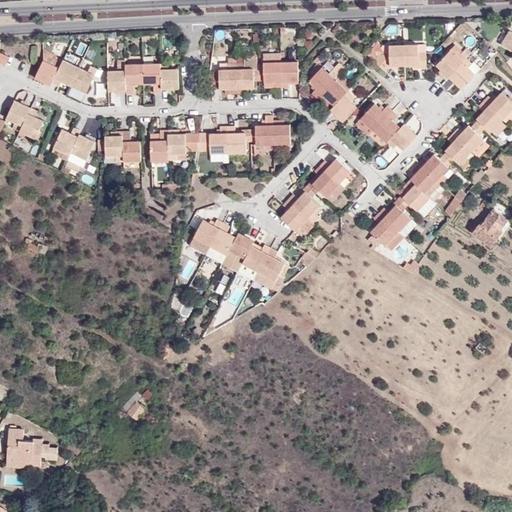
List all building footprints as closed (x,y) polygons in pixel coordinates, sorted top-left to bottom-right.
[(511,32),(508,30),(501,43),(511,48),(511,32)] [(420,67),(426,67),(426,52),(419,52),(418,44),(389,45),(390,55),(380,55),(375,60),(386,70),(390,65),(419,64),(420,67)] [(373,48),(368,53),(375,60),(380,55),(390,55),(389,45),(381,45),(379,49),(376,50),(373,48)] [(461,51),(455,45),(450,49),(457,56),(461,52),(461,51)] [(461,52),(457,56),(450,49),(436,64),(449,76),(462,88),(476,73),(469,67),(472,63),(466,57),(472,52),(467,48),(464,51),(462,53),(461,52)] [(57,55),(44,50),(44,59),(53,64),(57,55)] [(298,50),(290,50),(291,60),(298,60),(298,50)] [(9,56),(1,52),(0,53),(0,61),(5,64),(9,56)] [(281,52),(263,53),(264,62),(281,61),(281,52)] [(258,54),(245,54),(244,62),(244,67),(253,67),(254,69),(259,69),(258,54)] [(52,84),(53,82),(64,59),(57,55),(53,64),(44,59),(36,77),(52,84)] [(62,80),(71,84),(80,66),(64,59),(53,82),(59,85),(62,80)] [(126,64),(126,62),(126,60),(118,60),(118,70),(108,70),(109,89),(115,90),(127,89),(126,64)] [(229,68),(220,68),(219,71),(220,88),(227,88),(248,87),(255,87),(255,80),(259,80),(264,80),(264,81),(274,81),(274,86),(282,86),(289,86),(289,80),(299,80),(298,60),(291,60),(281,61),(264,62),(264,69),(259,69),(254,69),(253,67),(244,67),(244,62),(236,62),(228,63),(229,68)] [(339,62),(333,69),(337,73),(343,66),(339,62)] [(480,69),(473,62),(472,63),(469,67),(476,73),(480,69)] [(162,92),(162,88),(161,63),(143,64),(144,82),(154,81),(154,92),(162,92)] [(171,87),(179,87),(178,68),(169,68),(168,63),(161,63),(162,88),(171,87)] [(318,63),(309,73),(313,76),(322,67),(318,63)] [(134,83),(144,82),(143,64),(126,64),(127,89),(126,91),(126,93),(135,93),(134,83)] [(92,65),(89,70),(80,66),(71,84),(87,92),(98,69),(92,65)] [(334,105),(330,108),(344,121),(357,106),(350,101),(354,96),(348,90),(335,78),(322,67),(313,76),(309,81),(317,88),(312,92),(317,97),(322,103),(327,98),(334,105)] [(210,71),(211,89),(220,88),(219,71),(210,71)] [(353,84),(340,72),(335,78),(348,90),(353,84)] [(70,89),(67,96),(82,102),(84,95),(70,89)] [(478,119),(479,120),(486,127),(492,132),(494,130),(499,125),(508,114),(511,110),(511,100),(502,92),(494,101),(490,96),(480,107),(483,111),(478,119)] [(15,122),(13,126),(20,130),(31,107),(15,100),(7,117),(15,122)] [(382,110),(375,103),(361,117),(360,119),(356,123),(369,135),(382,146),(387,141),(388,142),(393,147),(397,143),(404,150),(417,135),(405,123),(400,127),(394,120),(397,115),(391,110),(386,106),(382,110)] [(36,116),(39,110),(31,107),(20,130),(36,138),(44,120),(36,116)] [(44,120),(47,114),(39,110),(36,116),(44,120)] [(486,127),(479,120),(476,124),(483,130),(486,127)] [(262,124),(256,125),(256,129),(256,140),(256,144),(266,144),(266,150),(283,150),(283,143),(291,143),(290,123),(285,124),(273,124),(262,124)] [(483,130),(476,124),(473,127),(480,134),(483,130)] [(221,126),(221,132),(210,132),(211,149),(211,152),(228,152),(247,151),(247,141),(246,132),(236,132),(236,129),(235,125),(221,126)] [(454,142),(447,150),(448,151),(455,158),(461,163),(468,156),(473,151),(485,138),(480,134),(473,127),(471,125),(464,132),(459,128),(450,138),(454,142)] [(502,128),(499,125),(494,130),(497,133),(502,128)] [(72,133),(63,129),(55,146),(70,153),(80,134),(81,130),(74,127),(72,133)] [(161,132),(161,140),(152,140),(152,159),(169,159),(168,134),(168,129),(161,129),(161,132)] [(131,140),(131,131),(123,131),(123,135),(124,160),(142,160),(141,140),(131,140)] [(186,133),(180,133),(168,134),(169,159),(178,158),(178,153),(187,153),(187,149),(186,134),(186,133)] [(207,133),(200,133),(190,134),(190,149),(197,149),(207,148),(207,133)] [(87,158),(95,141),(80,134),(70,153),(69,156),(77,160),(79,155),(87,158)] [(123,135),(111,135),(105,135),(106,155),(116,155),(116,160),(124,160),(123,135)] [(478,156),(490,142),(485,138),(473,151),(478,156)] [(55,146),(52,152),(67,160),(69,156),(70,153),(55,146)] [(41,151),(36,148),(33,156),(38,158),(41,152),(41,151)] [(448,151),(445,155),(452,162),(455,158),(448,151)] [(41,152),(38,158),(44,161),(46,155),(41,152)] [(211,160),(228,160),(228,152),(211,152),(211,160)] [(424,166),(416,174),(412,178),(426,192),(433,186),(436,189),(448,177),(445,173),(450,167),(449,165),(441,158),(436,153),(432,158),(424,166)] [(432,158),(428,154),(420,163),(424,166),(432,158)] [(77,160),(69,156),(67,160),(83,167),(87,158),(79,155),(77,160)] [(452,162),(445,155),(441,158),(449,165),(452,162)] [(466,168),(473,161),(468,156),(461,163),(466,168)] [(325,160),(316,170),(318,173),(320,175),(312,183),(319,188),(327,196),(346,176),(351,171),(337,157),(330,164),(325,160)] [(490,159),(486,163),(491,167),(494,164),(490,159)] [(420,163),(414,171),(416,174),(424,166),(420,163)] [(448,177),(454,170),(450,167),(445,173),(448,177)] [(481,169),(471,180),(476,184),(477,182),(485,173),(481,169)] [(318,173),(304,189),(297,196),(299,198),(306,190),(312,196),(319,188),(312,183),(320,175),(318,173)] [(333,201),(351,181),(346,176),(327,196),(333,201)] [(410,202),(419,210),(423,205),(432,197),(430,195),(427,192),(426,192),(412,178),(406,184),(409,188),(411,190),(404,196),(410,202)] [(436,189),(433,186),(426,192),(427,192),(430,195),(436,190),(436,189)] [(404,196),(411,190),(409,188),(388,210),(390,212),(397,205),(402,209),(404,210),(410,202),(404,196)] [(288,209),(281,217),(295,230),(302,224),(313,211),(320,204),(312,196),(306,190),(299,198),(297,196),(294,193),(284,205),(288,209)] [(462,190),(457,197),(462,201),(467,194),(462,190)] [(437,202),(432,197),(423,205),(430,211),(437,202)] [(457,197),(446,210),(452,216),(462,201),(457,197)] [(380,222),(372,231),(374,232),(381,239),(387,245),(400,231),(412,218),(404,210),(402,209),(397,205),(390,212),(388,210),(385,207),(375,217),(380,222)] [(504,230),(502,229),(508,220),(495,209),(483,224),(481,223),(475,231),(493,245),(504,230)] [(306,228),(318,215),(313,211),(302,224),(306,228)] [(405,237),(417,223),(412,218),(400,231),(405,237)] [(258,271),(254,278),(271,288),(276,290),(283,283),(281,280),(288,265),(284,262),(275,256),(277,251),(271,248),(265,244),(261,249),(252,244),(254,239),(239,231),(236,236),(228,231),(230,226),(223,222),(217,219),(214,224),(203,219),(194,236),(190,244),(207,253),(211,245),(227,253),(230,249),(237,253),(235,259),(242,262),(243,262),(258,271)] [(505,231),(511,222),(508,220),(502,229),(504,230),(505,231)] [(392,251),(405,237),(400,231),(387,245),(392,251)] [(381,239),(374,232),(370,236),(378,244),(381,239)] [(27,237),(22,248),(37,255),(41,245),(38,243),(37,245),(30,242),(31,239),(27,237)] [(211,245),(207,253),(254,278),(258,271),(243,262),(242,262),(235,259),(237,253),(230,249),(227,253),(211,245)] [(308,264),(312,261),(315,257),(306,252),(303,256),(308,259),(305,262),(308,264)] [(408,262),(403,267),(413,273),(420,264),(415,260),(412,265),(408,262)] [(148,399),(153,395),(148,389),(143,394),(148,399)] [(144,406),(149,400),(138,391),(123,406),(128,412),(127,412),(137,420),(146,408),(144,406)] [(143,424),(152,412),(146,408),(137,420),(138,421),(143,424)] [(24,429),(10,428),(9,447),(15,447),(14,461),(33,462),(32,468),(41,468),(42,456),(46,456),(46,458),(57,459),(58,447),(50,447),(50,444),(43,443),(43,439),(35,438),(35,440),(24,439),(24,429)] [(9,447),(7,466),(32,468),(33,462),(14,461),(15,447),(9,447)] [(42,478),(32,482),(35,487),(44,483),(42,478)]
